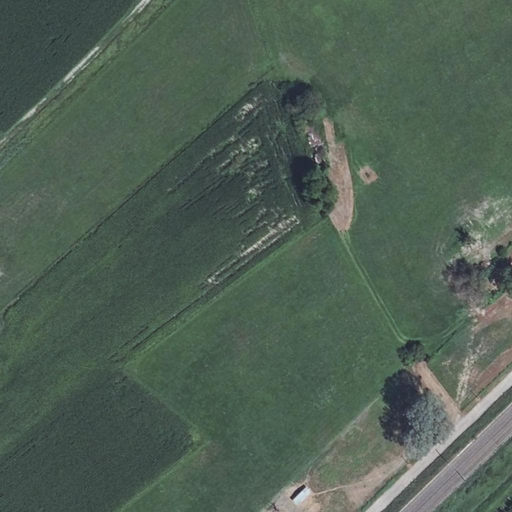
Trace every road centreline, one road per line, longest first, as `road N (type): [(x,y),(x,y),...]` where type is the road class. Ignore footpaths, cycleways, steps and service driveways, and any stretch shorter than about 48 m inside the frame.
road 1 (track): [(0,151),(149,0)]
road 2 (track): [(373,511),(511,377)]
